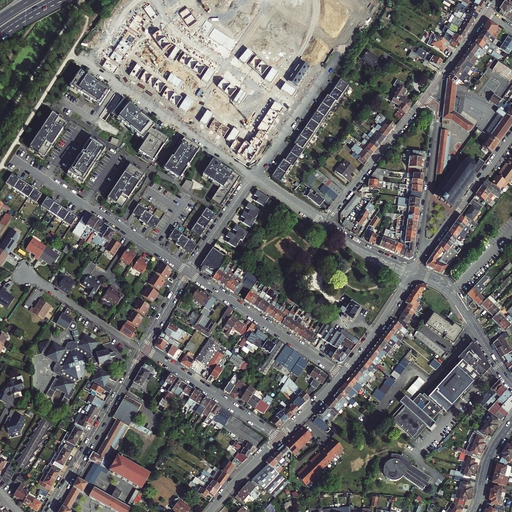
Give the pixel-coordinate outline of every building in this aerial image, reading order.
[(468,6),(467,8),(478,15),(481,10),(469,2),(466,0),(465,0),(458,0),(459,0),(468,6)] [(470,0),(469,2),(481,10),(485,4),(477,0),(470,0)] [(501,10),(499,13),(508,19),(510,18),(506,15),(511,5),(511,4),(505,1),(505,0),(499,8),(501,10)] [(457,9),(460,10),(475,20),(478,15),(467,8),(458,3),(455,8),(457,9)] [(150,5),(144,9),(152,20),(158,16),(150,5)] [(188,8),(179,14),(184,20),(193,14),(188,8)] [(464,23),(464,22),(471,26),(472,25),(475,20),(460,10),(456,17),(462,21),(462,22),(464,23)] [(137,14),(129,27),(139,34),(143,28),(141,27),(146,19),(137,14)] [(193,14),(184,20),(189,27),(197,22),(193,14)] [(456,17),(452,24),(467,33),(471,26),(464,22),(464,23),(462,22),(462,21),(456,17)] [(198,32),(205,36),(213,25),(206,20),(198,32)] [(103,26),(109,31),(113,25),(107,21),(103,26)] [(502,30),(489,21),(487,22),(482,30),(494,39),(496,40),(502,30)] [(467,33),(452,24),(450,23),(447,27),(445,26),(443,28),(463,40),(467,33)] [(214,27),(208,36),(232,52),(238,43),(214,27)] [(445,33),(441,39),(448,42),(455,47),(457,44),(459,45),(463,40),(443,28),(442,31),(445,33)] [(494,39),(482,30),(479,35),(491,43),(493,45),(494,43),(492,42),(494,39)] [(127,31),(110,58),(119,64),(136,37),(127,31)] [(160,31),(152,36),(157,43),(165,37),(160,31)] [(441,39),(433,34),(430,39),(431,40),(428,45),(433,48),(437,47),(442,51),(448,42),(441,39)] [(479,35),(476,39),(489,48),(491,43),(479,35)] [(511,37),(508,35),(499,49),(506,53),(508,55),(511,48),(511,37)] [(165,37),(157,43),(162,50),(170,44),(165,37)] [(489,48),(476,39),(473,44),(479,48),(481,50),(502,63),(505,58),(492,50),(489,48)] [(472,55),(476,57),(481,50),(479,48),(478,49),(471,44),(466,51),(472,55)] [(438,68),(441,62),(422,50),(414,45),(412,49),(424,56),(423,59),(425,60),(427,61),(438,68)] [(168,58),(175,62),(182,52),(176,47),(168,58)] [(239,60),(245,65),(253,55),(247,50),(239,60)] [(411,51),(408,56),(415,61),(417,59),(414,57),(416,54),(411,51)] [(466,51),(461,58),(469,63),(471,65),(476,58),(476,57),(472,55),(466,51)] [(381,64),(378,61),(368,52),(362,59),(375,71),(381,64)] [(179,62),(186,67),(191,59),(184,54),(179,62)] [(249,64),(255,70),(262,62),(256,56),(249,64)] [(461,71),(464,73),(466,74),(473,66),(471,65),(469,63),(461,58),(454,67),(461,72),(461,71)] [(186,67),(193,71),(198,63),(191,59),(186,67)] [(118,68),(106,61),(102,67),(113,74),(118,68)] [(255,70),(262,75),(269,67),(262,62),(255,70)] [(288,81),(296,87),(309,68),(301,62),(288,81)] [(492,68),(510,79),(511,75),(511,71),(497,62),(492,68)] [(193,71),(200,76),(205,68),(198,63),(193,71)] [(136,65),(129,76),(136,80),(143,69),(136,65)] [(450,74),(458,80),(464,73),(461,71),(461,72),(454,67),(449,74),(450,74)] [(509,81),(510,79),(492,68),(492,70),(509,81)] [(264,79),(271,84),(278,73),(271,69),(264,79)] [(201,80),(208,84),(214,74),(208,70),(201,80)] [(80,71),(70,86),(94,102),(100,94),(102,96),(107,89),(80,71)] [(147,84),(152,77),(145,72),(140,80),(147,84)] [(454,84),(458,80),(450,74),(447,79),(454,84)] [(152,77),(147,84),(153,88),(158,81),(152,77)] [(217,87),(224,92),(230,85),(224,79),(217,87)] [(457,107),(457,106),(454,104),(456,89),(468,90),(468,87),(456,85),(454,84),(447,79),(442,119),(450,120),(467,132),(470,131),(474,125),(457,113),(457,107)] [(332,87),(344,95),(350,86),(340,80),(337,84),(335,83),(332,87)] [(158,81),(153,88),(160,94),(165,86),(158,81)] [(397,89),(392,98),(408,108),(411,102),(403,97),(402,95),(405,90),(398,87),(400,84),(396,81),(392,87),(397,89)] [(285,84),(281,90),(291,98),(296,92),(285,84)] [(224,92),(230,97),(236,90),(230,85),(224,92)] [(328,97),(337,102),(338,103),(344,95),(332,87),(330,91),(332,92),(328,97)] [(100,94),(94,102),(100,106),(110,91),(107,89),(102,96),(100,94)] [(169,102),(174,94),(167,89),(162,97),(169,102)] [(233,101),(240,106),(247,95),(240,91),(233,101)] [(494,93),(488,101),(496,106),(497,106),(499,102),(502,99),(494,93)] [(174,94),(169,102),(176,107),(181,99),(174,94)] [(320,103),(331,111),(337,102),(328,97),(327,96),(324,100),(323,99),(320,103)] [(399,111),(397,113),(395,116),(400,120),(409,109),(408,108),(392,98),(387,96),(385,99),(398,107),(397,108),(399,111)] [(179,108),(186,112),(193,103),(186,98),(179,108)] [(148,159),(153,162),(168,139),(155,131),(154,132),(151,129),(155,126),(123,101),(111,115),(143,140),(145,141),(138,152),(143,155),(141,159),(146,162),(148,159)] [(507,115),(511,118),(511,111),(507,107),(502,104),(499,102),(497,106),(499,107),(500,106),(505,110),(503,112),(506,114),(507,115)] [(274,103),(269,110),(277,115),(282,108),(274,103)] [(316,112),(326,119),(331,111),(320,103),(317,106),(319,107),(316,112)] [(498,114),(503,117),(490,136),(499,143),(511,124),(511,118),(507,115),(506,114),(503,112),(498,109),(496,112),(498,114)] [(277,115),(269,110),(265,116),(273,121),(277,115)] [(199,123),(206,127),(213,115),(207,111),(199,123)] [(309,119),(320,127),(326,119),(316,112),(313,116),(312,115),(309,119)] [(52,114),(30,148),(44,158),(67,124),(62,120),(64,117),(60,114),(58,118),(52,114)] [(498,114),(485,133),(490,136),(503,117),(498,114)] [(273,121),(265,116),(261,122),(269,127),(273,121)] [(305,128),(315,135),(320,127),(309,119),(306,123),(308,124),(305,128)] [(380,127),(388,134),(392,130),(385,124),(382,122),(380,120),(378,119),(376,121),(382,125),(380,127)] [(214,120),(209,128),(217,133),(221,125),(214,120)] [(388,121),(385,124),(392,130),(395,126),(388,121)] [(269,127),(261,122),(257,129),(259,131),(255,139),(260,142),(269,127)] [(221,125),(217,133),(224,137),(229,130),(221,125)] [(373,128),(374,129),(385,138),(388,134),(380,127),(379,126),(378,126),(376,129),(373,127),(373,128)] [(298,135),(309,143),(315,135),(305,128),(302,132),(301,131),(298,135)] [(370,132),(372,134),(382,142),(385,138),(374,129),(373,131),(370,128),(368,130),(370,132)] [(226,139),(233,144),(235,141),(240,133),(233,129),(226,139)] [(446,172),(447,160),(450,160),(450,156),(448,156),(450,136),(447,136),(448,131),(441,130),(436,174),(443,174),(443,172),(446,172)] [(355,132),(353,134),(363,142),(364,140),(355,132)] [(370,138),(372,140),(379,145),(382,142),(372,134),(370,136),(368,135),(365,132),(364,133),(367,136),(370,138)] [(296,145),(304,151),(309,143),(298,135),(295,139),(297,140),(294,144),(296,145)] [(482,146),(491,153),(495,148),(499,143),(490,136),(482,146)] [(112,138),(110,143),(117,146),(119,140),(112,138)] [(236,154),(250,162),(262,143),(260,142),(255,139),(253,138),(248,145),(244,142),(242,146),(236,154)] [(68,173),(83,183),(105,149),(103,147),(105,143),(98,139),(96,143),(90,139),(82,152),(80,155),(68,173)] [(179,179),(199,149),(184,139),(164,169),(169,172),(167,175),(172,178),(173,175),(179,179)] [(372,140),(369,144),(376,149),(379,145),(372,140)] [(229,149),(236,154),(242,146),(235,141),(233,144),(229,149)] [(364,146),(366,148),(373,153),(376,149),(369,144),(366,142),(366,141),(365,142),(366,143),(364,144),(362,143),(361,144),(364,146)] [(289,152),(299,159),(304,151),(296,145),(293,149),(291,148),(289,152)] [(370,157),(363,151),(361,149),(355,145),(351,150),(354,152),(360,157),(357,160),(363,165),(370,157)] [(373,153),(366,148),(363,151),(370,157),(373,153)] [(402,160),(408,161),(407,167),(413,168),(413,173),(421,174),(423,159),(425,159),(425,154),(423,154),(423,153),(407,151),(406,153),(404,154),(403,154),(402,160)] [(285,162),(291,166),(293,167),(299,159),(289,152),(286,156),(288,157),(285,162)] [(458,161),(433,195),(452,208),(484,162),(479,158),(478,159),(479,160),(477,162),(473,162),(469,160),(465,160),(462,164),(458,161)] [(212,181),(220,187),(229,193),(239,177),(212,160),(202,175),(212,181)] [(276,167),(286,174),(291,166),(285,162),(283,160),(280,165),(279,163),(276,167)] [(354,168),(346,161),(337,172),(349,181),(352,177),(349,175),(354,168)] [(506,163),(502,168),(511,174),(511,164),(509,162),(508,164),(506,163)] [(107,199),(122,209),(144,175),(139,172),(142,169),(137,166),(135,169),(130,165),(107,199)] [(272,177),(280,182),(286,174),(276,167),(274,171),(275,172),(272,177)] [(500,175),(499,177),(507,182),(509,184),(511,179),(511,174),(502,168),(498,173),(500,175)] [(12,174),(6,183),(13,188),(20,177),(17,175),(16,177),(12,174)] [(302,183),(308,188),(316,178),(314,177),(312,175),(311,174),(302,183)] [(497,175),(491,183),(500,190),(503,186),(504,187),(507,182),(499,177),(497,175)] [(23,179),(20,177),(13,188),(21,193),(27,184),(22,181),(23,179)] [(407,179),(406,185),(421,187),(422,181),(407,179)] [(486,180),(482,186),(498,198),(503,192),(500,190),(491,183),(486,180)] [(192,185),(184,182),(180,189),(188,194),(190,190),(192,185)] [(27,184),(21,193),(28,198),(35,187),(32,185),(31,187),(27,184)] [(407,189),(406,191),(421,193),(421,187),(406,185),(400,184),(399,188),(407,189)] [(332,191),(330,189),(327,187),(325,185),(324,185),(320,190),(325,195),(325,194),(334,201),(338,196),(335,194),(333,192),(332,191)] [(498,198),(482,186),(479,190),(495,203),(498,198)] [(35,187),(28,198),(36,203),(42,194),(37,191),(38,189),(35,187)] [(219,188),(215,193),(225,200),(229,193),(220,187),(219,188)] [(320,198),(309,189),(304,196),(320,208),(325,201),(320,197),(320,198)] [(268,198),(257,190),(254,195),(255,196),(253,200),(264,207),(267,203),(266,202),(268,198)] [(475,195),(492,207),(495,203),(479,190),(475,195)] [(421,193),(406,191),(406,198),(420,200),(421,193)] [(215,193),(210,200),(220,207),(225,200),(215,193)] [(360,199),(355,195),(340,213),(345,217),(360,199)] [(39,206),(48,212),(55,201),(52,199),(51,200),(45,197),(39,206)] [(396,206),(398,206),(419,208),(420,200),(406,198),(403,198),(403,200),(405,201),(404,202),(396,201),(396,206)] [(470,223),(472,220),(479,210),(483,206),(473,199),(470,203),(472,205),(465,215),(466,215),(464,219),(470,223)] [(48,212),(56,216),(62,207),(57,205),(58,203),(55,201),(48,212)] [(260,211),(248,203),(245,208),(247,209),(244,213),(255,220),(258,216),(257,215),(260,211)] [(369,203),(356,222),(361,225),(374,206),(369,203)] [(139,204),(131,215),(135,218),(136,216),(140,218),(145,211),(146,210),(139,204)] [(401,214),(407,215),(418,217),(419,208),(398,206),(397,210),(402,211),(401,214)] [(56,216),(63,221),(70,210),(67,208),(66,210),(62,207),(56,216)] [(206,209),(201,216),(211,224),(214,220),(212,219),(215,215),(206,209)] [(70,210),(63,221),(71,226),(77,217),(72,214),(73,212),(70,210)] [(140,218),(139,220),(143,223),(142,225),(145,227),(152,216),(145,211),(140,218)] [(244,213),(244,212),(240,217),(242,218),(240,221),(250,229),(253,224),(252,224),(255,220),(244,213)] [(85,242),(85,241),(98,221),(86,213),(72,233),(85,242)] [(0,224),(5,227),(12,218),(7,215),(4,220),(3,219),(0,223),(0,224)] [(152,216),(145,227),(148,229),(150,227),(154,230),(160,221),(152,216)] [(201,216),(196,223),(205,229),(207,225),(209,227),(211,224),(201,216)] [(460,216),(457,220),(465,226),(471,230),(472,228),(469,226),(471,224),(470,223),(464,219),(460,216)] [(373,219),(369,225),(374,228),(379,220),(375,217),(374,219),(373,219)] [(342,225),(351,231),(354,226),(345,219),(342,224),(342,225)] [(457,220),(454,225),(462,231),(462,230),(465,227),(465,226),(457,220)] [(95,235),(96,236),(104,225),(98,221),(85,241),(89,244),(95,235)] [(196,223),(191,231),(201,238),(204,235),(202,233),(205,229),(196,223)] [(97,246),(98,244),(109,228),(104,225),(96,236),(95,237),(98,239),(94,245),(95,246),(96,245),(97,246)] [(247,233),(236,225),(233,230),(234,231),(232,234),(240,240),(243,242),(246,238),(245,237),(247,233)] [(452,227),(450,229),(459,235),(462,231),(454,225),(452,227)] [(98,244),(106,249),(112,239),(116,233),(109,228),(98,244)] [(172,240),(176,243),(181,235),(182,234),(174,228),(167,239),(171,242),(172,240)] [(382,238),(377,236),(374,245),(384,249),(388,240),(386,239),(387,237),(389,231),(386,229),(382,238)] [(450,229),(447,233),(458,241),(460,239),(463,242),(465,239),(459,235),(450,229)] [(0,246),(0,249),(8,254),(19,238),(20,236),(11,230),(0,246)] [(232,234),(229,232),(225,237),(227,238),(225,241),(235,249),(238,245),(237,244),(240,240),(232,234)] [(369,243),(374,245),(377,236),(370,232),(367,240),(369,241),(369,243)] [(447,233),(444,238),(454,245),(456,243),(462,247),(463,245),(458,241),(447,233)] [(176,243),(175,244),(179,247),(178,249),(181,251),(188,240),(181,235),(176,243)] [(454,245),(444,238),(441,242),(457,254),(460,249),(458,248),(456,251),(453,249),(455,246),(454,245)] [(46,248),(33,239),(26,250),(35,256),(34,258),(38,260),(46,248)] [(106,249),(105,250),(114,256),(122,244),(119,242),(118,243),(112,239),(106,249)] [(196,245),(188,240),(181,251),(184,253),(186,251),(190,254),(196,245)] [(388,240),(384,249),(388,251),(392,242),(391,241),(388,240)] [(392,242),(388,251),(394,253),(397,244),(394,242),(392,242)] [(407,248),(404,258),(409,260),(413,257),(414,243),(406,242),(406,244),(407,244),(407,248)] [(441,242),(438,247),(445,252),(453,257),(454,258),(457,254),(441,242)] [(397,244),(394,253),(399,255),(402,246),(401,245),(397,244)] [(399,255),(404,258),(407,248),(406,247),(402,246),(399,255)] [(433,253),(441,258),(445,252),(438,247),(433,253)] [(41,263),(43,261),(52,267),(59,256),(46,248),(38,260),(41,263)] [(72,249),(70,252),(78,258),(80,255),(72,249)] [(120,259),(129,265),(137,254),(134,252),(133,253),(130,251),(127,249),(120,259)] [(212,249),(208,254),(222,264),(226,258),(212,249)] [(441,258),(433,269),(439,272),(442,271),(447,264),(449,261),(449,262),(453,257),(445,252),(441,258)] [(426,267),(433,269),(441,258),(433,253),(425,264),(426,267)] [(212,279),(219,268),(222,264),(208,254),(201,264),(200,267),(200,268),(200,270),(201,270),(201,271),(201,272),(202,273),(203,272),(210,277),(210,278),(211,278),(212,279)] [(141,256),(133,267),(142,274),(149,264),(145,261),(143,260),(144,258),(141,256)] [(91,262),(81,276),(86,279),(83,284),(89,287),(89,289),(87,292),(90,294),(89,295),(92,297),(100,285),(101,283),(97,280),(94,278),(95,277),(91,275),(97,266),(91,262)] [(171,270),(161,263),(155,272),(167,280),(169,276),(167,276),(171,270)] [(511,265),(510,263),(501,272),(504,275),(511,266),(511,265)] [(220,285),(226,276),(225,275),(227,272),(229,268),(228,267),(229,266),(227,265),(225,268),(224,271),(216,282),(220,285)] [(216,282),(224,271),(219,268),(212,279),(216,282)] [(228,273),(226,276),(220,285),(225,287),(230,279),(229,278),(232,274),(231,274),(228,272),(228,273)] [(233,293),(236,295),(244,284),(243,284),(243,283),(251,288),(254,283),(250,281),(246,278),(249,274),(247,272),(246,274),(242,279),(241,281),(233,293)] [(62,274),(54,286),(68,295),(76,283),(62,274)] [(165,282),(153,275),(148,283),(158,290),(160,286),(161,284),(163,285),(165,282)] [(229,290),(234,282),(233,281),(236,277),(233,275),(230,279),(225,287),(229,290)] [(479,282),(467,294),(473,301),(479,294),(486,288),(484,287),(483,285),(489,280),(485,276),(479,282)] [(233,293),(241,281),(237,278),(234,282),(229,290),(230,291),(233,293)] [(508,278),(500,286),(503,289),(511,281),(508,278)] [(416,285),(408,298),(417,304),(420,300),(422,297),(421,296),(422,294),(421,294),(426,284),(422,284),(419,284),(416,285)] [(116,289),(111,286),(103,298),(112,303),(113,302),(117,305),(123,295),(118,292),(118,293),(115,291),(116,289)] [(3,287),(1,290),(0,291),(0,303),(8,308),(14,298),(5,291),(6,289),(3,287)] [(160,294),(149,287),(143,295),(153,302),(155,299),(157,296),(158,297),(160,294)] [(248,303),(255,292),(256,291),(252,288),(244,300),(248,303)] [(191,298),(205,307),(211,297),(208,294),(207,295),(198,289),(191,298)] [(248,303),(252,305),(260,294),(261,292),(259,291),(258,294),(255,292),(248,303)] [(252,305),(256,308),(263,297),(261,296),(261,295),(260,294),(252,305)] [(481,305),(485,300),(479,294),(473,301),(479,307),(481,305)] [(256,308),(260,311),(266,303),(268,299),(264,296),(263,297),(256,308)] [(205,307),(204,308),(209,311),(216,300),(211,297),(205,307)] [(485,300),(481,305),(487,311),(493,305),(495,303),(489,297),(485,300)] [(417,304),(408,298),(405,303),(408,305),(417,311),(420,312),(421,311),(418,308),(420,305),(417,304)] [(30,312),(42,321),(51,307),(40,300),(34,309),(32,308),(30,312)] [(139,300),(133,309),(144,317),(147,314),(145,313),(147,310),(149,307),(139,300)] [(269,317),(274,308),(276,306),(277,304),(273,301),(270,306),(265,314),(269,317)] [(360,308),(351,302),(348,306),(344,304),(341,308),(339,312),(342,314),(340,317),(345,320),(347,317),(352,320),(360,308)] [(266,303),(260,311),(265,314),(270,306),(269,304),(267,304),(266,303)] [(403,312),(411,317),(415,311),(417,312),(417,311),(408,305),(403,312)] [(498,313),(499,311),(493,305),(487,311),(493,318),(498,313)] [(228,308),(222,316),(227,319),(232,311),(228,308)] [(278,311),(274,308),(269,317),(273,319),(278,311)] [(297,319),(298,317),(303,310),(301,308),(295,317),(297,319)] [(132,311),(126,320),(138,328),(140,325),(138,324),(140,321),(142,318),(132,311)] [(278,311),(273,319),(277,322),(283,314),(278,311)] [(281,325),(285,328),(293,316),(290,314),(291,313),(289,312),(287,316),(281,325)] [(397,323),(404,329),(411,317),(403,312),(397,323)] [(432,313),(424,325),(441,337),(443,335),(445,336),(443,338),(452,344),(462,331),(453,325),(451,327),(449,325),(441,320),(432,313)] [(498,325),(504,319),(498,313),(493,318),(492,319),(498,325)] [(93,370),(97,372),(90,383),(103,390),(109,394),(112,390),(105,386),(109,379),(116,383),(119,378),(111,374),(110,376),(95,367),(94,365),(98,364),(99,366),(106,364),(106,363),(109,359),(114,357),(115,357),(115,356),(114,355),(113,355),(108,356),(104,354),(104,353),(96,355),(96,357),(93,358),(92,356),(99,344),(85,336),(81,343),(77,341),(77,338),(79,337),(78,332),(76,333),(75,331),(76,330),(77,329),(77,328),(77,327),(77,325),(76,324),(75,323),(74,322),(74,323),(72,322),(73,320),(62,314),(59,319),(55,315),(52,320),(57,323),(56,324),(67,331),(68,329),(70,330),(69,331),(69,332),(70,332),(71,334),(70,334),(71,339),(72,339),(73,344),(72,344),(72,345),(72,346),(72,347),(67,349),(68,352),(54,344),(46,358),(57,364),(60,366),(63,375),(61,378),(59,381),(55,379),(45,396),(51,400),(55,393),(57,390),(65,395),(63,398),(64,398),(60,405),(66,408),(75,391),(72,389),(76,382),(78,382),(78,379),(81,378),(89,365),(92,364),(93,370)] [(200,314),(192,327),(201,333),(201,334),(205,337),(214,323),(210,320),(204,328),(198,324),(204,316),(200,314)] [(277,322),(281,325),(287,316),(283,314),(277,322)] [(299,325),(301,321),(303,318),(305,316),(303,315),(300,318),(298,317),(297,319),(295,322),(299,325)] [(169,320),(177,325),(178,324),(183,327),(184,324),(171,316),(169,320)] [(293,316),(285,328),(289,330),(295,322),(297,319),(295,317),(293,316)] [(507,329),(511,325),(511,323),(511,319),(508,316),(504,319),(498,325),(504,332),(505,331),(507,329)] [(232,330),(237,321),(231,317),(223,328),(226,330),(228,326),(231,328),(230,330),(229,330),(229,331),(230,332),(232,330)] [(404,329),(397,323),(394,320),(390,325),(400,333),(405,336),(408,332),(404,329)] [(237,321),(232,330),(234,332),(235,330),(243,335),(251,323),(247,321),(244,326),(241,324),(242,324),(237,321)] [(299,325),(294,333),(298,336),(306,324),(301,321),(299,325)] [(289,330),(294,333),(299,325),(295,322),(289,330)] [(163,334),(171,339),(173,336),(184,343),(186,339),(187,337),(177,331),(178,328),(170,323),(163,334)] [(126,324),(120,333),(132,341),(134,338),(132,337),(136,331),(126,324)] [(245,343),(247,341),(256,326),(255,325),(252,324),(246,332),(248,333),(245,337),(243,340),(244,341),(243,342),(245,343)] [(298,336),(302,339),(310,327),(306,324),(298,336)] [(316,335),(321,339),(329,327),(324,324),(321,328),(318,332),(316,335)] [(189,334),(192,336),(196,331),(191,327),(191,328),(186,325),(185,327),(187,329),(189,331),(189,332),(188,334),(189,334)] [(398,335),(400,333),(390,325),(386,331),(391,335),(400,341),(402,338),(398,335)] [(256,326),(247,341),(259,349),(267,337),(258,332),(260,329),(256,326)] [(302,339),(306,342),(314,330),(310,327),(302,339)] [(329,327),(321,339),(334,347),(332,350),(335,352),(336,351),(338,348),(340,345),(345,338),(338,333),(329,327)] [(345,338),(356,345),(359,341),(342,329),(338,333),(345,338)] [(446,352),(422,334),(419,331),(416,329),(412,335),(444,361),(449,355),(446,352)] [(314,330),(306,342),(310,344),(316,335),(318,332),(314,330)] [(391,335),(386,331),(380,338),(387,343),(390,339),(398,345),(401,342),(400,341),(391,335)] [(161,333),(158,339),(172,347),(174,348),(177,344),(178,345),(179,343),(171,339),(163,334),(161,333)] [(503,338),(501,335),(492,343),(496,350),(497,349),(502,346),(507,354),(511,351),(503,338)] [(209,339),(220,347),(222,344),(209,336),(208,339),(209,339)] [(350,352),(356,345),(345,338),(340,345),(345,348),(347,350),(350,352)] [(387,343),(380,338),(375,345),(385,353),(387,354),(392,348),(387,344),(387,343)] [(155,347),(167,355),(172,347),(158,339),(155,345),(155,347)] [(195,360),(206,367),(217,352),(219,349),(220,347),(209,339),(195,360)] [(279,342),(276,340),(273,344),(267,340),(261,348),(268,353),(269,354),(274,347),(275,347),(279,342)] [(41,344),(39,346),(42,355),(43,355),(50,343),(49,341),(41,344)] [(259,349),(247,341),(245,343),(257,351),(259,349)] [(476,345),(473,341),(459,356),(461,358),(457,362),(459,363),(476,345)] [(189,342),(182,352),(188,356),(191,352),(191,353),(196,346),(189,342)] [(265,362),(263,365),(259,372),(265,376),(272,367),(275,362),(285,346),(279,342),(275,347),(265,362)] [(385,353),(375,345),(370,351),(377,356),(380,359),(385,353)] [(436,389),(401,427),(412,437),(411,438),(414,440),(427,426),(425,425),(430,420),(432,421),(441,410),(445,413),(476,379),(477,377),(479,379),(490,367),(483,361),(485,359),(476,345),(459,363),(436,389)] [(285,346),(275,362),(272,367),(280,372),(287,377),(291,372),(301,356),(285,346)] [(507,354),(502,346),(497,349),(501,357),(504,356),(508,361),(510,364),(510,363),(511,362),(511,358),(511,360),(507,354)] [(172,347),(167,355),(176,361),(182,352),(174,348),(172,347)] [(343,355),(341,354),(335,361),(338,363),(342,363),(350,352),(347,350),(343,355)] [(335,352),(334,354),(332,357),(331,358),(335,361),(341,354),(336,351),(335,352)] [(375,366),(377,368),(378,369),(381,366),(377,363),(380,359),(377,356),(370,351),(365,358),(375,366)] [(217,352),(206,367),(213,371),(216,366),(223,356),(217,352)] [(232,357),(229,360),(240,367),(243,362),(236,357),(233,355),(232,357)] [(185,356),(181,363),(189,369),(194,362),(185,356)] [(298,377),(309,362),(301,356),(291,372),(298,377)] [(404,357),(399,364),(405,369),(410,362),(407,359),(404,357)] [(360,364),(367,370),(370,365),(374,368),(375,366),(365,358),(360,364)] [(243,362),(240,367),(245,371),(249,365),(243,362)] [(60,366),(57,364),(54,370),(55,375),(61,378),(63,375),(60,366)] [(367,370),(360,364),(355,370),(369,382),(370,383),(375,377),(367,370)] [(141,368),(137,375),(145,380),(149,373),(151,374),(153,370),(145,365),(143,369),(141,368)] [(223,370),(216,366),(213,371),(206,380),(210,383),(213,377),(216,379),(223,370)] [(326,377),(315,369),(310,376),(314,379),(310,385),(316,390),(320,383),(321,384),(326,377)] [(369,382),(355,370),(350,376),(362,386),(365,383),(367,385),(369,382)] [(170,374),(170,375),(166,381),(165,383),(168,385),(166,388),(164,391),(167,393),(176,379),(170,374)] [(137,375),(131,386),(139,391),(145,380),(137,375)] [(235,375),(223,392),(229,395),(239,380),(240,378),(235,375)] [(7,385),(8,386),(6,387),(3,388),(0,393),(0,401),(4,403),(8,396),(6,396),(8,392),(9,391),(10,394),(13,393),(14,394),(19,392),(19,391),(24,389),(21,382),(23,381),(22,376),(16,378),(17,381),(15,382),(14,381),(7,384),(7,385)] [(350,376),(345,383),(359,394),(364,388),(362,386),(350,376)] [(384,384),(390,389),(395,382),(389,377),(384,384)] [(406,390),(412,396),(425,382),(419,377),(406,390)] [(293,387),(295,385),(288,378),(287,380),(286,381),(293,387)] [(176,379),(167,393),(159,404),(164,408),(167,404),(168,403),(169,400),(181,382),(176,379)] [(239,380),(229,395),(235,399),(238,394),(243,397),(248,388),(249,387),(239,380)] [(492,396),(502,386),(498,380),(496,382),(493,386),(477,403),(482,407),(486,403),(490,398),(492,396)] [(87,382),(83,390),(90,394),(92,390),(100,395),(103,390),(90,383),(87,382)] [(181,382),(169,400),(172,402),(176,395),(178,393),(181,394),(181,395),(182,394),(187,386),(181,382)] [(359,394),(345,383),(340,389),(350,397),(353,393),(357,396),(359,394)] [(384,384),(379,391),(385,396),(390,389),(384,384)] [(298,410),(309,399),(295,385),(293,387),(296,391),(294,393),(299,398),(296,401),(292,404),(298,410)] [(187,386),(182,394),(187,397),(184,403),(186,404),(194,391),(187,386)] [(506,390),(502,386),(492,396),(497,400),(506,390)] [(401,427),(436,389),(434,387),(423,399),(419,395),(411,404),(411,403),(394,421),(401,427)] [(241,399),(247,403),(253,395),(254,392),(248,388),(243,397),(241,399)] [(350,397),(340,389),(337,392),(346,401),(352,405),(355,402),(350,397)] [(511,395),(506,390),(497,400),(494,402),(487,410),(493,414),(498,418),(502,422),(511,408),(511,395)] [(194,391),(186,404),(189,405),(187,408),(185,410),(186,411),(186,412),(187,413),(200,394),(194,391)] [(296,401),(299,398),(294,393),(293,392),(291,395),(296,401)] [(332,398),(342,406),(346,401),(337,392),(332,398)] [(199,406),(200,406),(205,398),(200,394),(187,413),(190,415),(192,411),(193,411),(197,405),(199,406)] [(87,403),(89,405),(100,411),(105,402),(92,395),(87,403)] [(247,403),(255,408),(256,406),(260,400),(253,395),(247,403)] [(123,400),(139,409),(141,405),(125,396),(123,400)] [(198,414),(200,416),(202,414),(210,401),(205,398),(200,406),(202,408),(198,414)] [(343,407),(342,406),(332,398),(316,416),(326,423),(329,420),(328,418),(330,415),(334,418),(343,407)] [(394,421),(411,403),(404,398),(399,403),(402,406),(390,419),(393,422),(394,421)] [(284,409),(287,406),(279,399),(277,402),(283,407),(284,409)] [(139,409),(123,400),(121,404),(137,413),(139,409)] [(257,407),(256,409),(263,414),(269,406),(260,400),(256,406),(257,407)] [(215,404),(210,401),(202,414),(207,417),(215,404)] [(121,404),(120,406),(136,415),(137,413),(121,404)] [(207,417),(204,422),(209,426),(210,424),(213,420),(221,408),(215,404),(207,417)] [(291,416),(298,410),(292,404),(289,408),(287,406),(284,409),(285,409),(291,416)] [(89,405),(86,411),(94,416),(96,417),(100,411),(89,405)] [(136,415),(120,406),(116,412),(132,421),(136,415)] [(291,416),(285,409),(283,411),(281,409),(280,408),(279,409),(277,407),(276,409),(280,412),(287,420),(291,416)] [(221,408),(213,420),(217,423),(218,422),(224,426),(227,422),(231,416),(224,412),(225,411),(221,408)] [(82,409),(80,414),(92,420),(94,416),(86,411),(82,409)] [(116,421),(126,426),(128,427),(129,428),(130,425),(149,436),(151,432),(132,421),(116,412),(112,418),(116,421)] [(278,428),(280,428),(287,420),(280,412),(271,421),(277,427),(277,428),(278,428)] [(79,413),(77,418),(87,424),(91,426),(94,422),(92,420),(80,414),(79,413)] [(14,422),(10,424),(9,423),(6,424),(5,425),(8,434),(13,433),(19,432),(20,430),(23,425),(22,425),(25,421),(23,421),(24,419),(17,414),(13,420),(14,422)] [(498,418),(493,414),(486,423),(485,422),(484,423),(494,430),(497,426),(494,424),(498,418)] [(87,424),(77,418),(75,422),(76,422),(75,423),(85,429),(87,424)] [(26,469),(31,464),(31,463),(30,462),(36,456),(34,454),(40,448),(38,446),(44,441),(42,439),(48,433),(46,431),(52,425),(42,419),(37,424),(39,426),(33,432),(35,434),(29,439),(31,441),(25,447),(27,448),(21,454),(23,456),(17,462),(18,463),(22,467),(26,472),(27,470),(26,469)] [(213,420),(210,424),(215,427),(215,426),(221,430),(223,428),(224,426),(218,422),(217,423),(213,420)] [(126,426),(116,421),(114,425),(123,431),(126,426)] [(171,438),(174,440),(185,425),(181,422),(171,438)] [(223,428),(228,431),(231,433),(235,436),(236,436),(239,438),(241,440),(244,442),(246,443),(249,445),(252,447),(254,449),(258,443),(227,422),(224,426),(223,428)] [(75,428),(71,434),(79,439),(85,429),(75,423),(73,426),(75,428)] [(491,434),(494,430),(484,423),(483,424),(485,425),(480,432),(478,430),(476,432),(484,437),(485,438),(488,433),(491,434)] [(114,425),(111,429),(121,435),(123,431),(114,425)] [(128,427),(126,426),(123,431),(121,435),(118,439),(116,444),(113,448),(111,452),(108,457),(106,461),(108,462),(128,427)] [(302,427),(296,433),(306,443),(312,437),(302,427)] [(121,435),(111,429),(109,434),(118,439),(121,435)] [(473,445),(482,449),(485,444),(482,443),(484,437),(476,432),(474,431),(473,433),(472,433),(468,442),(469,442),(472,444),(473,445)] [(61,443),(73,449),(79,439),(71,434),(67,432),(61,443)] [(296,433),(289,439),(300,449),(306,443),(296,433)] [(118,439),(109,434),(106,438),(116,444),(118,439)] [(116,444),(106,438),(104,442),(113,448),(116,444)] [(239,446),(250,454),(251,455),(256,450),(254,449),(252,447),(249,445),(246,443),(244,442),(241,440),(239,438),(238,441),(241,443),(239,446)] [(289,439),(283,445),(292,453),(294,455),(300,449),(289,439)] [(331,441),(326,445),(337,455),(343,449),(334,441),(333,443),(331,441)] [(113,448),(104,442),(101,447),(111,452),(113,448)] [(61,443),(56,453),(67,460),(73,449),(61,443)] [(234,448),(241,452),(240,454),(247,459),(250,454),(239,446),(236,444),(234,448)] [(277,451),(284,457),(286,454),(289,457),(292,453),(283,445),(277,451)] [(324,451),(322,453),(330,462),(337,455),(326,445),(322,450),(324,451)] [(476,455),(477,452),(480,454),(482,449),(473,445),(473,446),(470,453),(464,451),(463,454),(471,457),(472,454),(476,455)] [(111,452),(101,447),(99,451),(108,457),(111,452)] [(235,458),(242,463),(247,459),(240,454),(241,452),(234,448),(229,455),(235,458)] [(499,462),(506,465),(511,455),(511,454),(504,449),(501,454),(503,455),(499,462)] [(99,451),(96,455),(103,459),(106,461),(108,457),(99,451)] [(271,457),(278,462),(284,457),(277,451),(271,457)] [(55,453),(50,463),(61,470),(67,460),(56,453),(55,453)] [(101,464),(103,459),(96,455),(93,453),(89,460),(94,463),(106,470),(107,467),(101,464)] [(113,465),(109,472),(141,490),(144,485),(150,475),(125,461),(127,457),(119,453),(113,465)] [(319,453),(314,457),(324,468),(330,462),(322,453),(320,455),(319,453)] [(402,477),(423,491),(425,487),(427,488),(429,484),(428,483),(431,478),(411,465),(410,463),(409,461),(408,459),(405,456),(401,453),(400,456),(398,455),(396,454),(393,454),(391,454),(391,460),(389,460),(387,459),(384,463),(385,464),(384,466),(383,469),(383,472),(384,474),(385,476),(386,478),(388,480),(389,480),(392,481),(394,481),(397,481),(399,480),(401,478),(402,477)] [(463,454),(461,453),(458,461),(467,463),(466,466),(465,465),(464,467),(475,470),(477,464),(473,463),(474,460),(470,459),(471,457),(463,454)] [(272,468),(278,462),(271,457),(265,463),(268,465),(272,468)] [(281,466),(287,460),(284,457),(278,462),(281,465),(281,466)] [(311,464),(309,465),(318,474),(324,468),(314,457),(309,462),(311,464)] [(228,463),(224,469),(221,466),(218,470),(228,477),(235,467),(237,469),(242,463),(235,458),(233,461),(231,464),(228,463)] [(106,461),(103,459),(101,464),(107,467),(106,470),(109,472),(113,465),(110,463),(109,465),(108,464),(109,462),(108,462),(106,461)] [(276,469),(281,465),(278,462),(272,468),(275,471),(276,469)] [(511,467),(506,465),(499,462),(497,462),(496,465),(494,473),(508,477),(511,467)] [(49,467),(45,474),(55,480),(61,470),(50,463),(49,463),(47,466),(49,467)] [(87,485),(92,488),(101,472),(107,475),(109,472),(106,470),(94,463),(83,482),(87,485)] [(11,465),(10,464),(2,477),(7,483),(9,480),(10,480),(14,475),(12,474),(9,469),(11,465)] [(204,475),(206,477),(221,487),(228,477),(218,470),(211,465),(210,466),(211,467),(210,468),(215,471),(216,472),(213,477),(212,476),(206,472),(204,475)] [(263,470),(252,481),(258,485),(276,498),(290,483),(276,472),(275,471),(272,468),(268,465),(263,470)] [(306,465),(301,470),(312,480),(318,474),(309,465),(308,467),(306,465)] [(474,474),(475,470),(464,467),(462,466),(460,472),(456,471),(454,476),(455,476),(463,478),(464,476),(470,477),(469,480),(471,480),(475,481),(476,477),(470,476),(471,474),(474,474)] [(305,486),(312,480),(301,470),(297,474),(298,476),(297,478),(305,486)] [(492,482),(506,486),(508,477),(494,473),(492,482)] [(38,484),(39,485),(49,491),(55,480),(45,474),(44,474),(38,484)] [(21,484),(26,477),(25,476),(23,478),(20,476),(19,477),(18,477),(15,483),(13,488),(16,492),(21,484)] [(455,476),(454,480),(460,481),(458,490),(460,491),(460,489),(461,490),(464,478),(463,478),(455,476)] [(205,483),(217,492),(221,487),(206,477),(204,480),(199,477),(198,477),(197,477),(196,478),(200,481),(205,483)] [(469,487),(471,480),(469,480),(464,478),(461,490),(460,489),(460,491),(471,494),(472,488),(469,487)] [(73,488),(80,492),(82,493),(87,485),(83,482),(78,479),(73,488)] [(252,492),(258,485),(252,481),(250,483),(249,483),(247,485),(246,484),(242,489),(249,495),(251,496),(255,500),(257,497),(254,495),(255,494),(252,492)] [(208,493),(194,484),(190,482),(189,484),(195,488),(193,491),(204,499),(208,493)] [(213,497),(217,492),(205,483),(203,486),(199,483),(198,484),(195,482),(194,484),(208,493),(213,497)] [(25,486),(21,484),(16,492),(14,496),(24,502),(29,493),(22,490),(25,486)] [(49,491),(39,485),(38,488),(40,490),(47,494),(49,491)] [(137,496),(140,498),(144,491),(145,491),(147,488),(146,486),(144,485),(141,490),(139,493),(137,496)] [(506,489),(494,487),(493,490),(491,490),(490,495),(503,498),(504,498),(506,489)] [(62,507),(69,511),(80,492),(73,488),(72,490),(62,507)] [(114,491),(110,498),(93,488),(89,497),(115,511),(128,511),(130,509),(117,502),(120,495),(120,492),(118,490),(114,491)] [(249,495),(242,489),(238,493),(239,494),(237,496),(235,498),(243,505),(245,503),(244,501),(249,495)] [(137,496),(139,493),(135,490),(128,504),(132,506),(134,502),(137,496)] [(464,508),(466,498),(470,499),(471,494),(460,491),(459,492),(461,492),(458,505),(464,508)] [(23,504),(30,508),(36,497),(29,493),(24,502),(23,504)] [(491,500),(491,504),(496,505),(495,508),(502,510),(503,506),(501,506),(498,505),(499,501),(502,501),(503,498),(490,495),(489,500),(491,500)] [(36,511),(37,511),(43,501),(36,497),(30,508),(36,511)] [(189,511),(190,509),(179,501),(177,499),(175,499),(174,501),(174,503),(176,505),(172,510),(175,511),(189,511),(190,511),(189,511)] [(455,503),(454,503),(447,511),(459,511),(461,510),(462,511),(464,508),(458,505),(455,503)]
